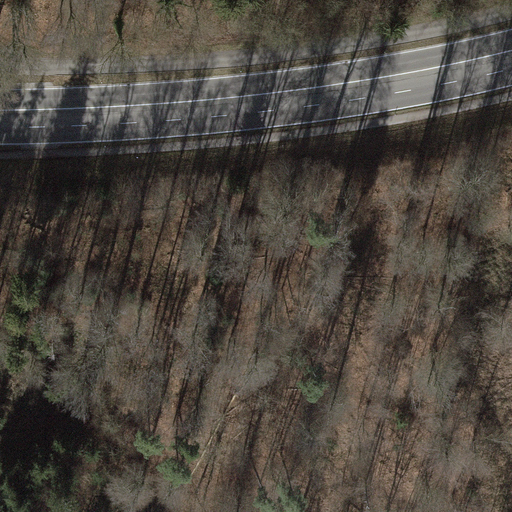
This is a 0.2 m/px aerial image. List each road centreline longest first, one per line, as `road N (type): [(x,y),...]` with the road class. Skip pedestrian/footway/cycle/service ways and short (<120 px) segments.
road 1 (track): [(511,7),(251,55),(0,64)]
road 2 (primary): [(0,117),(257,102),(511,57)]
